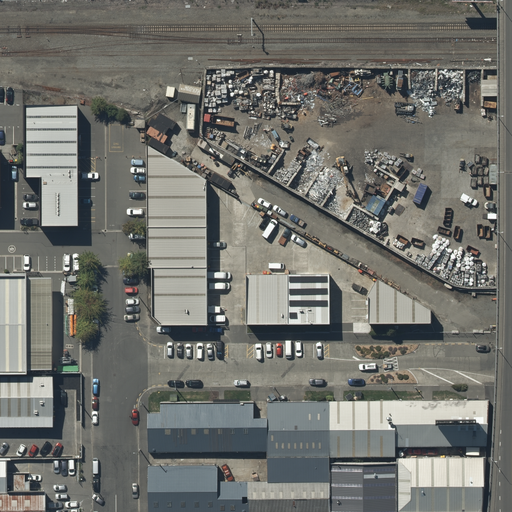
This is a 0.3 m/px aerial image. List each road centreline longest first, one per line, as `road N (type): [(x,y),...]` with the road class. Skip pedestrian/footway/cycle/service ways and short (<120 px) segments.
road 1 (residential): [(114,372),(511,369)]
road 2 (residential): [(107,119),(114,372)]
road 3 (residential): [(114,372),(116,511)]
